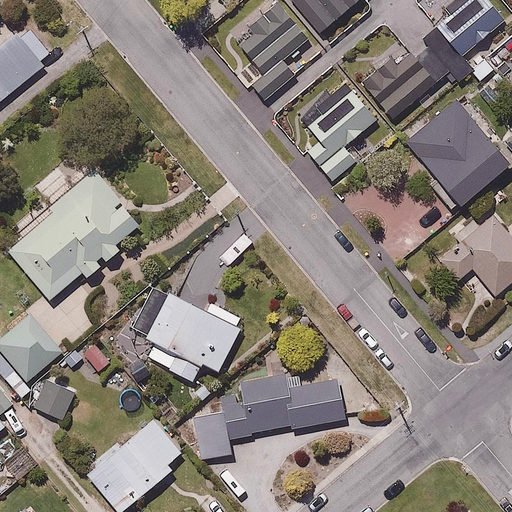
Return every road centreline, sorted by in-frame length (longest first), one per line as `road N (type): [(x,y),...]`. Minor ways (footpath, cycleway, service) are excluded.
road 1 (residential): [(110,0),(459,414)]
road 2 (residential): [(459,414),(341,511)]
